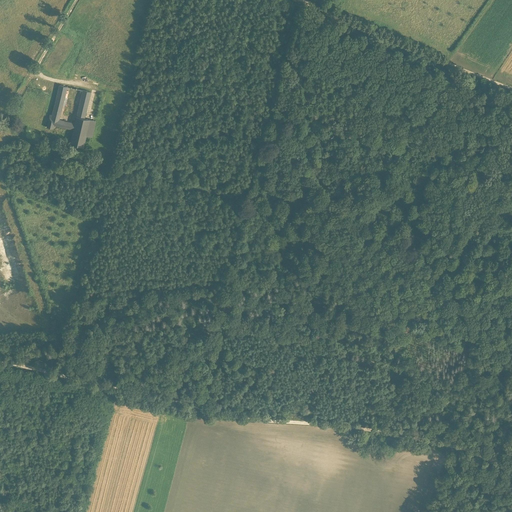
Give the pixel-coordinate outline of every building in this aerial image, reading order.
[(60,117),(68,87),(55,84),(53,94),(56,95),(51,115),(60,117)] [(91,92),(83,90),(76,116),(84,118),(91,92)] [(50,114),(47,127),(53,129),(52,130),(57,131),(60,119),(60,117),(51,115),(50,114)] [(84,118),(76,116),(71,135),(68,148),(77,150),(78,146),(83,147),(86,136),(92,138),(96,121),(84,118)] [(60,119),(57,131),(71,135),(74,123),(60,119)]
